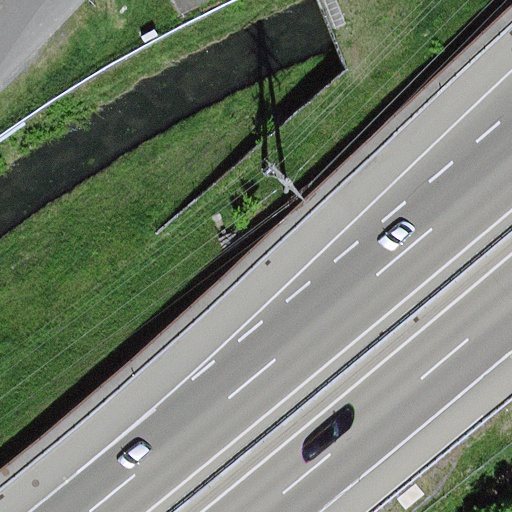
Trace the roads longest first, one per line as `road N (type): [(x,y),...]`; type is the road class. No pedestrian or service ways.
road 1 (motorway): [(511,152),(75,511)]
road 2 (motorway): [(264,511),(511,308)]
